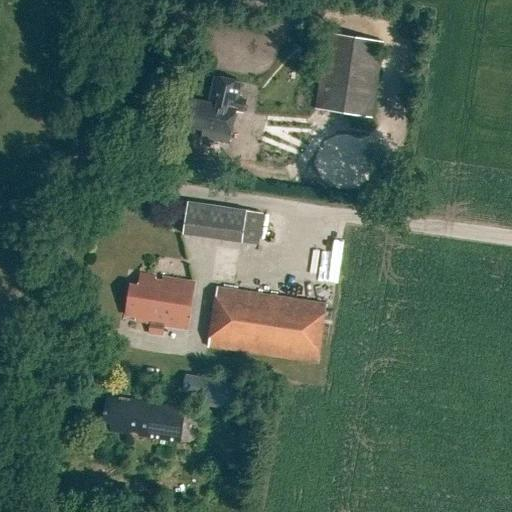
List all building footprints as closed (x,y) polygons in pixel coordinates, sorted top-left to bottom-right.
[(325,34),(313,110),(368,119),(381,42),(325,34)] [(230,144),(238,111),(246,113),(249,101),(241,99),(244,83),(218,77),(212,99),(215,99),(214,104),(191,99),(185,126),(205,130),(203,137),(230,144)] [(324,172),(332,132),(264,119),(256,160),(324,172)] [(179,234),(257,245),(262,211),(184,200),(179,234)] [(150,326),(149,336),(161,338),(163,327),(187,331),(194,285),(140,276),(138,290),(130,289),(125,318),(134,319),(134,322),(144,323),(144,325),(150,326)] [(216,287),(207,346),(316,362),(325,303),(216,287)] [(182,375),(179,399),(237,406),(240,382),(182,375)] [(101,424),(108,425),(107,432),(178,442),(183,408),(106,396),(101,424)]
